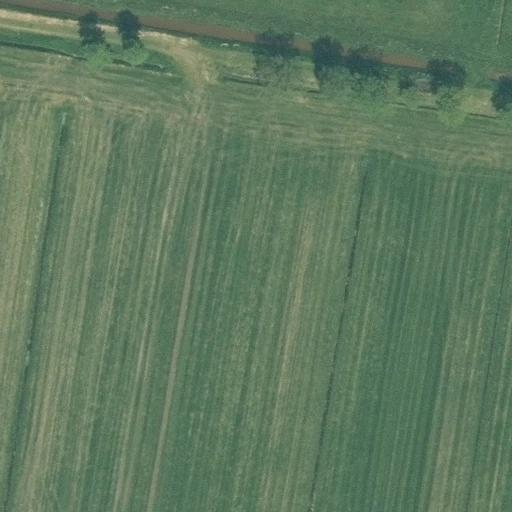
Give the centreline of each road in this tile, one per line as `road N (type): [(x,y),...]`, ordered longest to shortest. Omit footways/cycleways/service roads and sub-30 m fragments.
road 1 (track): [(511,98),(0,18)]
road 2 (track): [(193,48),(114,511)]
